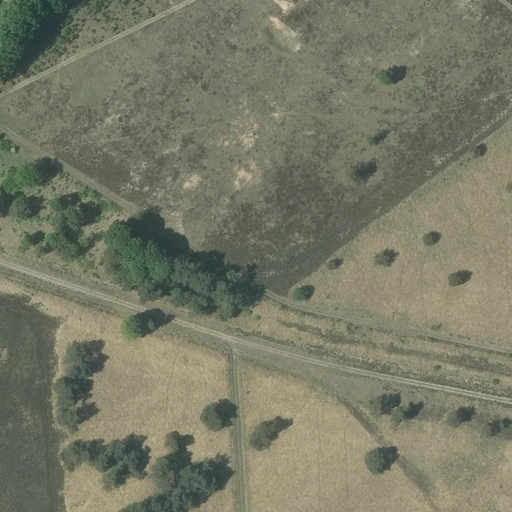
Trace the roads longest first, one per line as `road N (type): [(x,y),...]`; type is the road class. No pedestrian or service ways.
road 1 (track): [(0,127),(282,301),(511,352)]
road 2 (track): [(511,9),(501,0),(189,0),(0,95)]
road 3 (track): [(511,401),(314,362),(0,261)]
